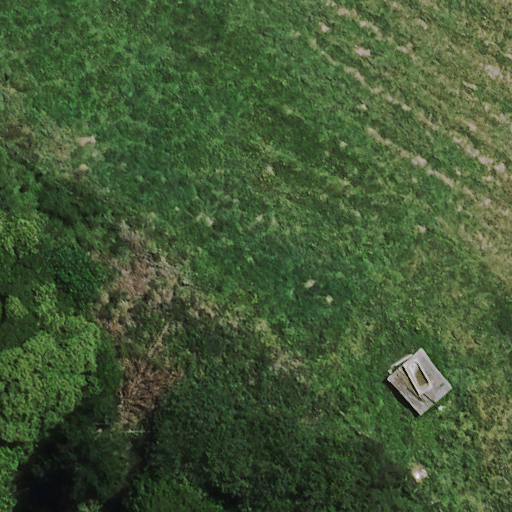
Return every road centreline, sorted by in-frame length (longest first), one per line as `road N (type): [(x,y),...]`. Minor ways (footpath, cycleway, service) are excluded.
road 1 (primary): [(431,316),(246,264),(91,157),(0,35)]
road 2 (primary): [(431,316),(426,511)]
